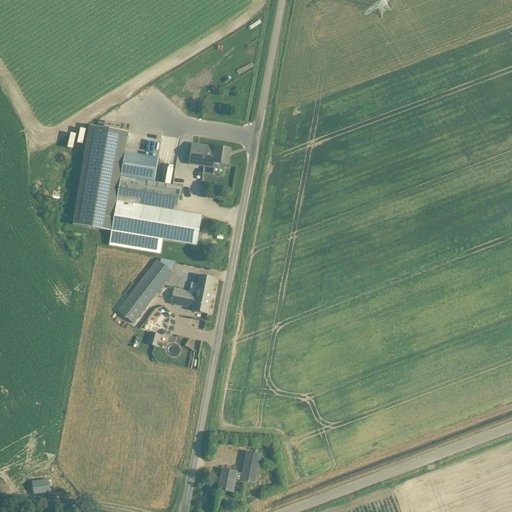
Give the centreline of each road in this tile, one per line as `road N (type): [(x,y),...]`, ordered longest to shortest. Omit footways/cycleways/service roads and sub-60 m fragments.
road 1 (unclassified): [(184,511),(282,0)]
road 2 (unclassified): [(283,511),(511,425)]
